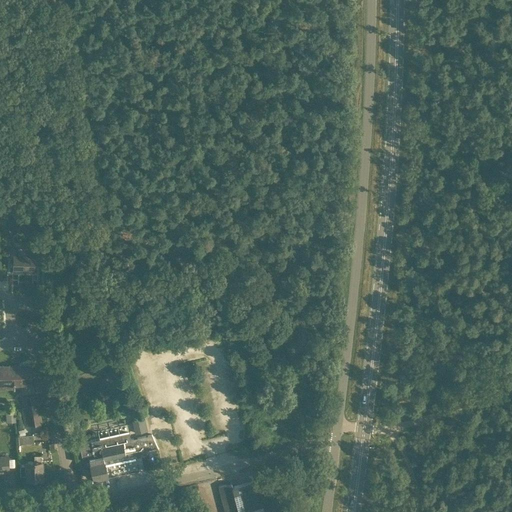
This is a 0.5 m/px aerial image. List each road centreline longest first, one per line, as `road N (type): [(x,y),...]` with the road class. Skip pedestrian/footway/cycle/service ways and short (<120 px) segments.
road 1 (primary): [(353,511),(392,142),(396,0)]
road 2 (unclassified): [(371,0),(335,441)]
road 3 (unclassified): [(335,441),(82,505)]
